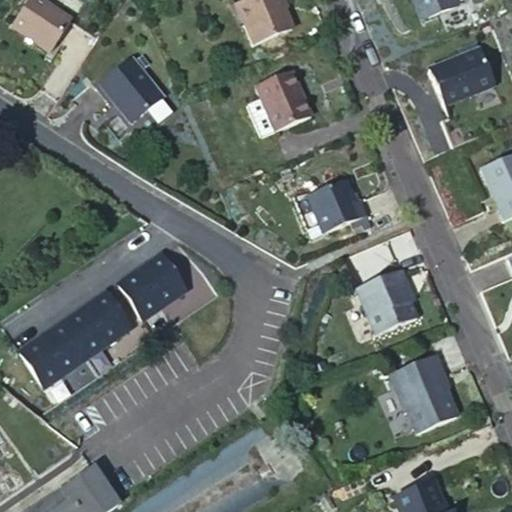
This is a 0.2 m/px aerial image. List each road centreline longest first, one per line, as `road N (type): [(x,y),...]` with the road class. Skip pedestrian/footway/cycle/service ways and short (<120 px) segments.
road 1 (residential): [(511,417),(338,0)]
road 2 (residential): [(0,107),(222,248),(252,286)]
